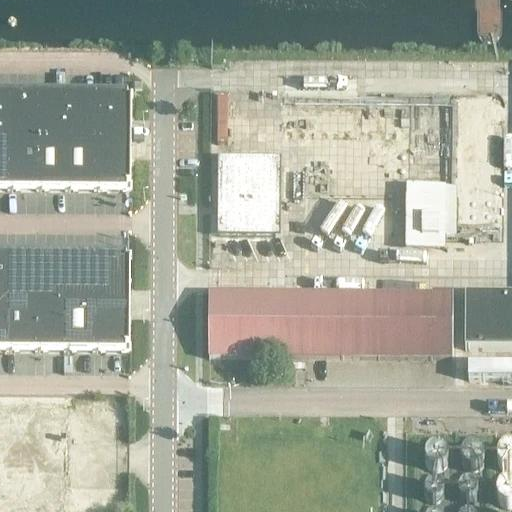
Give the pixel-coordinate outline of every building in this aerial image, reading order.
[(36,144),(36,97),(21,96),(21,95),(7,95),(7,96),(7,144),(36,144)] [(64,144),(65,97),(49,97),(49,95),(36,95),(36,97),(36,144),(64,144)] [(93,144),(94,97),(78,97),(78,95),(65,95),(65,97),(64,144),(93,144)] [(131,129),(131,96),(122,95),(122,97),(107,97),(107,95),(94,95),(94,97),(93,144),(131,145),(131,143),(129,143),(129,129),(131,129)] [(35,191),(36,144),(7,144),(6,191),(6,193),(20,193),(20,191),(35,191)] [(64,191),(64,144),(36,144),(35,191),(35,193),(49,193),(49,191),(64,191)] [(93,192),(93,144),(64,144),(64,191),(64,193),(78,193),(78,191),(93,192)] [(131,194),(131,160),(129,160),(129,146),(131,146),(131,145),(93,144),(93,192),(93,193),(106,193),(106,192),(122,192),(122,194),(131,194)] [(280,200),(281,160),(218,159),(217,238),(275,238),(275,200),(280,200)] [(445,240),(446,189),(406,188),(405,239),(445,240)] [(34,305),(35,258),(19,258),(19,256),(6,256),(6,258),(6,305),(34,305)] [(63,305),(64,258),(48,258),(48,256),(35,256),(35,258),(34,305),(63,305)] [(92,306),(92,258),(77,258),(77,256),(64,256),(64,258),(63,305),(92,306)] [(130,290),(130,257),(121,257),(121,258),(106,258),(106,257),(92,256),(92,258),(92,306),(130,306),(130,304),(128,304),(128,290),(130,290)] [(359,361),(360,297),(209,296),(208,361),(359,361)] [(452,361),(453,298),(360,297),(359,361),(452,361)] [(511,352),(511,297),(465,297),(465,352),(511,352)] [(34,352),(34,305),(6,305),(5,352),(5,354),(19,354),(19,352),(34,352)] [(63,353),(63,305),(34,305),(34,352),(34,354),(48,354),(48,352),(63,353)] [(92,329),(92,306),(63,305),(63,353),(63,354),(76,354),(76,353),(92,353),(92,329)] [(130,307),(130,306),(92,306),(92,329),(130,329),(130,321),(128,321),(128,308),(130,307)] [(129,355),(130,329),(92,329),(92,353),(92,354),(105,355),(105,353),(120,353),(120,355),(129,355)] [(511,366),(469,367),(468,382),(511,382),(511,366)] [(0,468),(66,469),(67,399),(67,398),(0,397),(0,468)] [(446,456),(444,454),(441,452),(437,451),(435,451),(433,452),(430,453),(427,456),(425,459),(425,463),(425,465),(425,468),(427,471),(429,473),(432,474),(435,475),(437,475),(440,475),(443,474),(446,471),(447,469),(448,467),(448,465),(449,462),(447,458),(446,456)] [(483,457),(481,455),(478,453),(477,452),(474,451),(472,451),(470,452),(466,453),(464,455),(462,458),(460,462),(461,466),(461,468),(463,471),(465,473),(467,474),(470,475),(472,475),(475,475),(478,474),(480,472),(483,469),(484,466),(484,463),(484,460),(483,457)] [(511,451),(510,451),(506,451),(504,452),(502,453),(500,456),(498,458),(498,459),(497,463),(497,465),(498,467),(499,469),(501,471),(504,473),(507,475),(509,475),(511,474),(511,451)] [(0,511),(65,511),(66,469),(0,468),(0,511)] [(443,492),(442,490),(440,489),(439,488),(436,487),(434,487),(431,487),(428,489),(426,491),(425,494),(424,497),(425,500),(426,503),(427,504),(430,506),(432,507),(435,507),(437,507),(439,506),(441,505),(442,503),(443,501),(444,499),(444,497),(444,494),(443,492)] [(477,493),(476,490),(474,489),(471,487),(468,487),(466,487),(463,488),(460,490),(460,492),(458,495),(458,498),(459,501),(460,503),(462,505),(464,506),(466,507),(469,507),(471,507),(473,506),(475,504),(477,502),(478,500),(478,498),(478,495),(477,493)] [(511,487),(507,487),(505,487),(501,489),(499,491),(498,492),(497,495),(496,497),(496,500),(496,503),(497,506),(500,508),(502,510),(505,511),(506,511),(510,511),(511,511),(511,487)]
